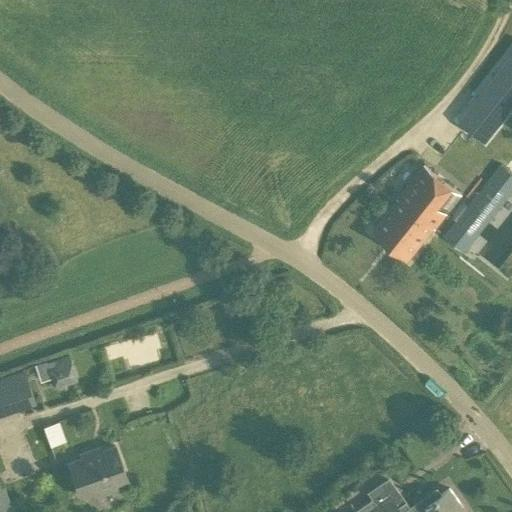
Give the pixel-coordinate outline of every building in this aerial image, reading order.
[(483,142),(511,104),(511,49),(456,121),(483,142)] [(490,178),(486,184),(505,199),(511,189),(511,154),(510,153),(490,178)] [(397,196),(399,197),(373,229),(408,257),(434,224),(435,225),(446,211),(443,214),(434,207),(452,184),(432,168),(424,162),(397,196)] [(474,238),(455,222),(445,235),(464,251),(474,238)] [(53,385),(76,378),(69,354),(40,365),(42,373),(48,371),(53,385)] [(0,412),(34,400),(23,370),(0,377),(0,412)] [(80,457),(67,462),(79,494),(97,488),(99,493),(115,488),(113,482),(125,478),(113,445),(94,452),(93,448),(79,453),(80,457)] [(451,511),(458,507),(457,505),(459,503),(449,489),(442,494),(436,486),(409,505),(389,476),(381,481),(386,489),(352,511),(451,511)] [(12,511),(6,495),(0,478),(0,511),(12,511)]
